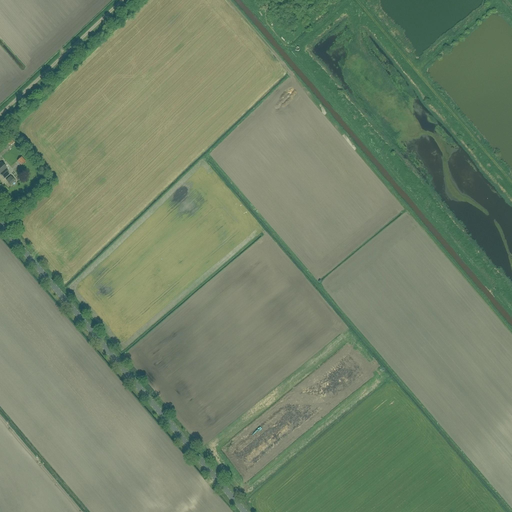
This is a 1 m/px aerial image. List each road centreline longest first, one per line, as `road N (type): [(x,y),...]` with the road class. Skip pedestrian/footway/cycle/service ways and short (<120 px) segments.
road 1 (tertiary): [(243,511),(0,224)]
road 2 (unclassified): [(0,114),(121,0)]
